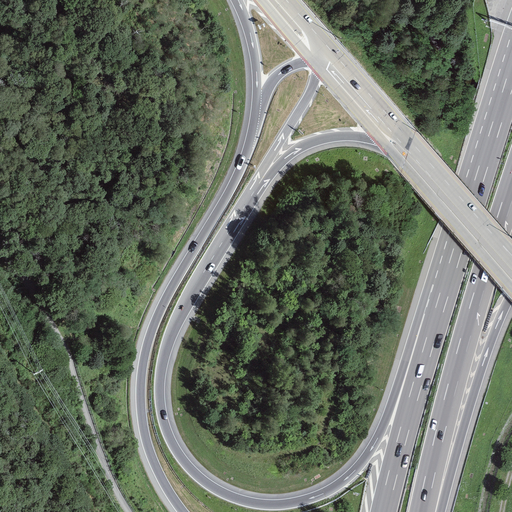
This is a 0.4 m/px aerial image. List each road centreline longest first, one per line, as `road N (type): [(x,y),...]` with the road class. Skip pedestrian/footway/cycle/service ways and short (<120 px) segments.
road 1 (motorway): [(479,177),(370,450),(327,490),(279,504),(227,495),(188,468),(166,431),(158,388),(172,327),(258,183)]
road 2 (motorway): [(252,121),(238,169),(161,304),(143,356),(146,446),(182,511)]
road 3 (motorway): [(479,177),(383,511)]
road 4 (motorway): [(421,511),(511,184)]
road 5 (track): [(127,511),(59,340),(0,252)]
road 6 (motorway): [(440,511),(481,365),(511,291)]
road 7 (primary): [(391,151),(511,287)]
road 8 (primary): [(511,256),(407,139)]
road 9 (motorway): [(258,183),(323,137),(358,136),(391,151)]
road 10 (primary): [(407,139),(318,36)]
road 11 (motorway): [(237,0),(253,49),(252,121)]
road 12 (motorway): [(258,183),(315,75)]
